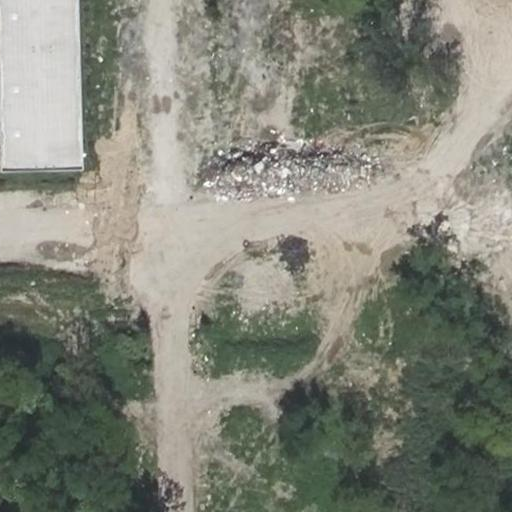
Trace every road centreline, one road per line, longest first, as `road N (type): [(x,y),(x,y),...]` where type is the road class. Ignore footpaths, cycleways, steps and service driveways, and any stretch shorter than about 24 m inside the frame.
road 1 (unclassified): [(165,226),(381,215),(424,188),(466,140),(494,76),(497,13),(489,0)]
road 2 (unclassified): [(165,226),(172,511)]
road 3 (unclassified): [(162,47),(165,226)]
road 4 (unclassified): [(0,228),(165,226)]
